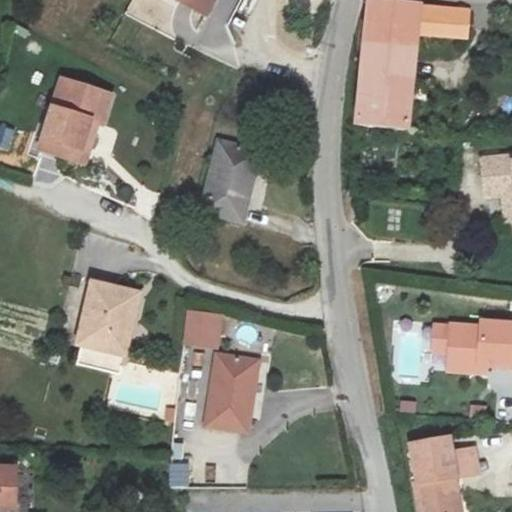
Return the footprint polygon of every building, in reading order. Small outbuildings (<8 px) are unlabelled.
[(168,0),(199,16),(206,0),(168,0)] [(347,129),(400,132),(409,34),(456,36),(458,10),(424,6),(356,6),(351,79),(347,129)] [(4,94),(21,98),(26,75),(9,71),(4,94)] [(81,122),(89,125),(94,126),(103,98),(54,81),(33,153),(69,165),(81,122)] [(75,167),(89,125),(81,122),(69,165),(75,167)] [(0,149),(11,151),(13,128),(0,126),(0,149)] [(220,143),(199,214),(239,225),(261,155),(220,143)] [(511,221),(511,162),(511,156),(474,160),(478,198),(496,195),(499,223),(511,221)] [(86,287),(72,347),(116,359),(132,299),(86,287)] [(184,311),(180,347),(218,351),(222,315),(184,311)] [(441,375),(472,377),(473,368),(482,369),(506,369),(509,325),(475,323),(474,328),(444,327),(441,375)] [(211,359),(196,432),(241,440),(255,366),(211,359)] [(473,368),(472,377),(481,377),(482,369),(473,368)] [(449,511),(444,483),(453,481),(445,442),(407,450),(415,487),(412,489),(416,511),(449,511)] [(189,487),(189,462),(169,462),(169,487),(189,487)] [(11,511),(13,477),(0,476),(0,511),(11,511)] [(444,483),(449,511),(457,511),(453,481),(444,483)] [(279,511),(329,511),(330,500),(280,500),(279,511)]
